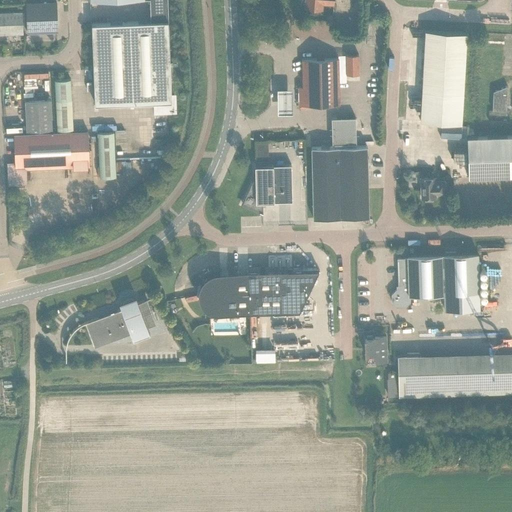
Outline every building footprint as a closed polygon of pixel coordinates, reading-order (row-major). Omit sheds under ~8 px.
[(93,64),(169,60),(168,20),(167,0),(89,0),(90,1),(106,0),(149,0),(151,21),(147,21),(92,23),(93,64)] [(307,0),(307,8),(321,10),(321,3),(333,4),(333,0),(307,0)] [(56,4),(26,5),(27,35),(57,34),(56,4)] [(0,12),(0,34),(23,33),(22,12),(0,12)] [(463,96),(463,93),(466,32),(425,30),(422,91),(420,121),(461,124),(463,96)] [(346,55),(346,74),(359,74),(359,55),(346,55)] [(318,107),(317,104),(339,104),(338,58),(302,59),(302,87),(299,87),(299,107),(318,107)] [(171,93),(169,60),(93,64),(95,104),(153,102),(153,113),(176,112),(175,93),(171,93)] [(50,68),(25,69),(26,90),(51,90),(50,68)] [(70,79),(54,80),(57,130),(73,129),(70,79)] [(492,110),(506,111),(507,86),(493,91),(492,110)] [(282,89),(278,89),(278,114),(282,114),(292,114),(292,89),(282,89)] [(25,101),(27,130),(52,128),(50,100),(25,101)] [(356,143),(355,117),(331,118),(332,144),(356,143)] [(441,136),(461,137),(461,125),(441,123),(441,136)] [(14,134),(15,162),(7,162),(8,184),(26,183),(26,169),(88,166),(87,131),(69,132),(14,134)] [(100,176),(116,175),(113,132),(98,132),(100,176)] [(511,135),(467,137),(468,177),(511,175),(511,135)] [(258,157),(270,157),(269,137),(258,137),(258,157)] [(366,146),(310,149),(313,220),(369,217),(366,146)] [(255,175),(242,204),(263,213),(260,212),(260,202),(292,201),(291,165),(255,166),(255,175)] [(436,198),(435,194),(445,194),(445,181),(435,181),(435,178),(421,178),(421,198),(436,198)] [(32,189),(13,190),(15,230),(33,229),(32,189)] [(479,309),(478,253),(407,255),(407,258),(397,258),(398,290),(396,290),(391,294),(392,302),(396,306),(405,306),(410,302),(409,296),(443,295),(444,310),(479,309)] [(299,332),(330,331),(329,270),(287,271),(287,275),(218,277),(218,273),(216,273),(211,274),(208,276),(205,278),(202,280),(200,283),(199,287),(198,290),(198,292),(198,295),(199,299),(199,301),(201,303),(203,306),(205,309),(207,310),(210,312),(213,313),(217,314),(219,314),(299,312),(299,332)] [(66,361),(66,349),(66,347),(67,345),(67,343),(68,340),(69,338),(70,337),(71,335),(71,334),(72,333),(73,332),(74,330),(76,329),(77,328),(79,326),(81,325),(83,324),(85,323),(93,345),(130,331),(133,340),(150,333),(147,325),(155,322),(147,299),(138,303),(136,297),(120,303),(122,309),(85,322),(83,323),(81,324),(78,326),(77,327),(76,328),(75,328),(74,330),(72,332),(71,333),(70,335),(69,337),(68,338),(67,340),(67,342),(66,344),(66,345),(66,347),(65,349),(66,361)] [(369,339),(365,339),(365,353),(367,353),(367,362),(378,362),(378,360),(386,360),(386,359),(385,359),(385,337),(377,337),(377,335),(369,335),(369,339)] [(399,397),(511,392),(511,352),(397,356),(399,397)] [(388,397),(397,397),(396,372),(388,373),(388,397)]
